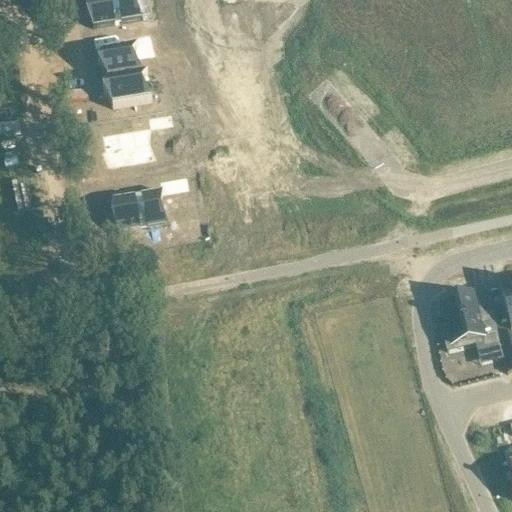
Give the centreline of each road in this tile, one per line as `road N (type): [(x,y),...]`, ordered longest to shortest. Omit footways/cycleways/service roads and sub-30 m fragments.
road 1 (residential): [(59,317),(28,140),(53,66),(38,33),(7,0)]
road 2 (residential): [(511,247),(449,264),(430,280),(420,312),(442,405)]
road 3 (residential): [(308,0),(333,89),(393,198)]
road 4 (residential): [(393,198),(511,174)]
